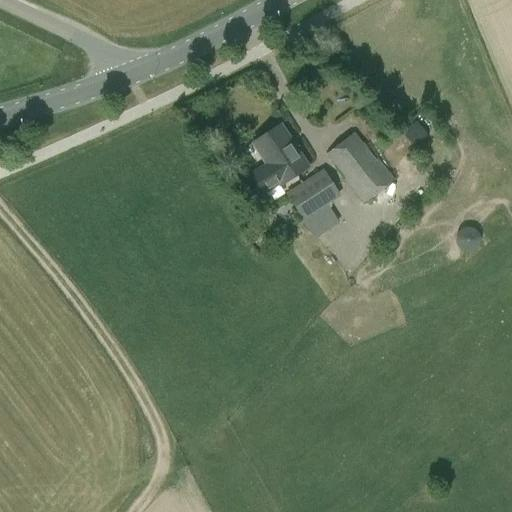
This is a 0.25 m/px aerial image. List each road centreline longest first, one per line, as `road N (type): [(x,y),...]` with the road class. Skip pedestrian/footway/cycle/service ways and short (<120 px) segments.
road 1 (track): [(130,511),(166,461),(161,431),(118,349),(0,206)]
road 2 (tertiary): [(130,75),(285,0)]
road 3 (unclassified): [(1,0),(93,44),(130,75)]
road 4 (tertiary): [(0,116),(130,75)]
